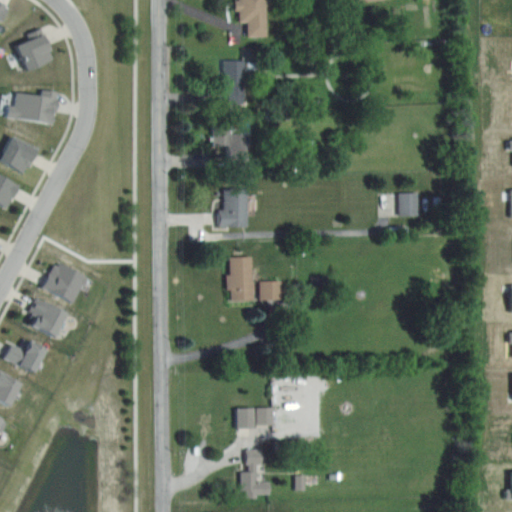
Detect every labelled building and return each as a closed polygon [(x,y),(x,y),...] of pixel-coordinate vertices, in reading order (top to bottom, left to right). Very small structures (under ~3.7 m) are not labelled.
[(245,35),(245,20),(237,20),(236,9),(232,9),(232,0),(264,0),(265,35),(245,35)] [(40,32),(42,32),(49,48),(47,49),(51,57),(23,69),(12,43),(27,37),(25,32),(38,27),(40,32)] [(240,102),(226,102),(226,86),(227,86),(228,82),(221,82),(221,58),(241,59),(240,102)] [(55,89),(54,97),(56,97),(54,110),(52,109),(50,122),(5,114),(7,103),(12,104),(15,89),(39,94),(41,87),(55,89)] [(226,166),(225,144),(211,145),(211,140),(208,140),(208,136),(210,136),(210,123),(228,123),(228,133),(233,133),(233,130),(240,130),(240,132),(242,132),(243,166),(226,166)] [(24,143),(24,141),(37,148),(28,166),(26,165),(22,172),(0,161),(0,151),(8,135),(24,143)] [(511,164),(511,136),(503,137),(503,150),(509,150),(509,165),(511,164)] [(0,174),(17,183),(11,195),(10,194),(4,206),(0,203),(0,174)] [(245,224),(217,224),(217,207),(223,207),(223,186),(245,186),(245,224)] [(395,215),(414,215),(415,192),(395,192),(395,215)] [(228,299),(228,288),(224,288),(224,273),(227,273),(227,256),(249,255),(251,299),(228,299)] [(84,275),(85,278),(83,283),(80,284),(70,301),(40,285),(51,263),(55,265),(58,260),(84,275)] [(278,280),(257,280),(257,298),(277,299),(278,280)] [(511,284),(502,285),(503,312),(511,311),(511,284)] [(64,310),(60,317),(61,320),(59,324),(56,324),(52,334),(29,323),(32,317),(29,316),(31,311),(28,309),(34,296),(64,310)] [(41,347),(36,357),(38,358),(38,360),(36,364),(34,365),(32,364),(29,371),(2,357),(9,342),(18,347),(22,337),(41,347)] [(14,393),(11,393),(6,403),(0,400),(0,368),(19,378),(15,385),(16,386),(16,388),(14,393)] [(249,427),(249,407),(232,407),(232,427),(249,427)] [(253,425),(270,424),(270,407),(252,407),(253,425)] [(255,497),(244,497),(244,489),(239,490),(239,470),(246,470),(246,463),(244,463),(243,447),(260,447),(260,463),(255,463),(255,481),(268,480),(268,493),(255,493),(255,497)] [(301,490),(302,475),(291,474),(291,489),(301,490)]
